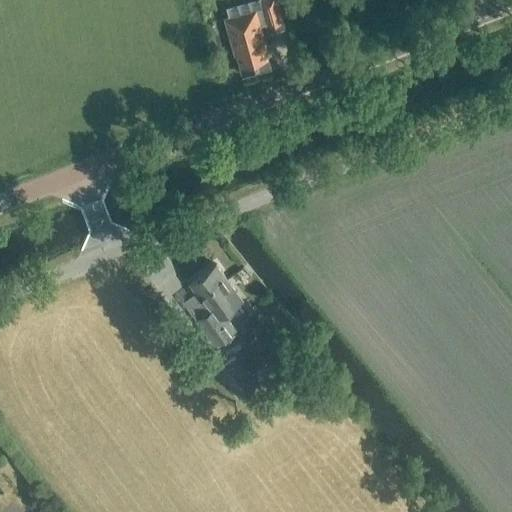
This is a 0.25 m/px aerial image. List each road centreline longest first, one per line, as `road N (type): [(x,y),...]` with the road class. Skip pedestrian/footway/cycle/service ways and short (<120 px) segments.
road 1 (tertiary): [(79,175),(511,10)]
road 2 (unclassified): [(109,254),(247,213),(511,106)]
